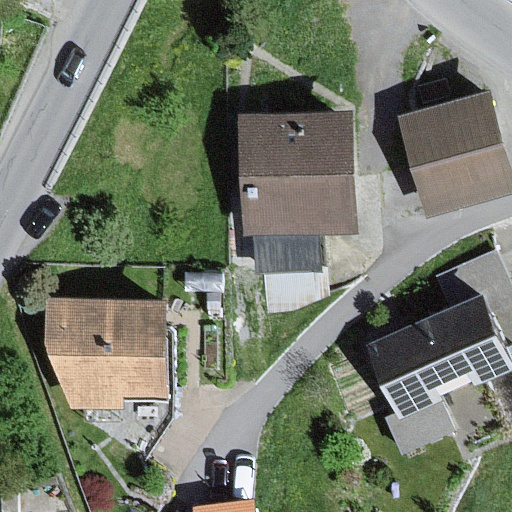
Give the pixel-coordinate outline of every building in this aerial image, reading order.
[(511,150),(494,87),(402,113),(431,215),(511,191),(511,150)] [(359,106),(242,111),(247,234),(255,234),(257,274),(326,271),(324,231),(364,229),(359,106)] [(438,277),(451,306),(489,290),(510,281),(496,251),(438,277)] [(451,306),(371,342),(405,417),(448,398),(489,380),(511,369),(511,341),(489,290),(451,306)] [(174,297),(49,295),(48,340),(75,407),(127,408),(127,394),(173,394),(174,297)] [(510,427),(489,380),(448,398),(469,445),(510,427)] [(413,428),(397,435),(405,454),(421,447),(413,428)] [(258,511),(256,498),(198,506),(198,511),(258,511)]
